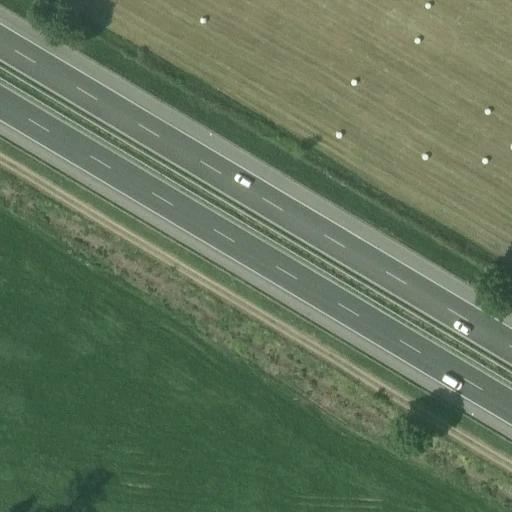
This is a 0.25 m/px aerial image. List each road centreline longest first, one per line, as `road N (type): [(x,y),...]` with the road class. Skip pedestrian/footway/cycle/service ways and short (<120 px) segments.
road 1 (track): [(0,155),(511,462)]
road 2 (motorway): [(511,332),(0,26)]
road 3 (motorway): [(0,96),(511,401)]
